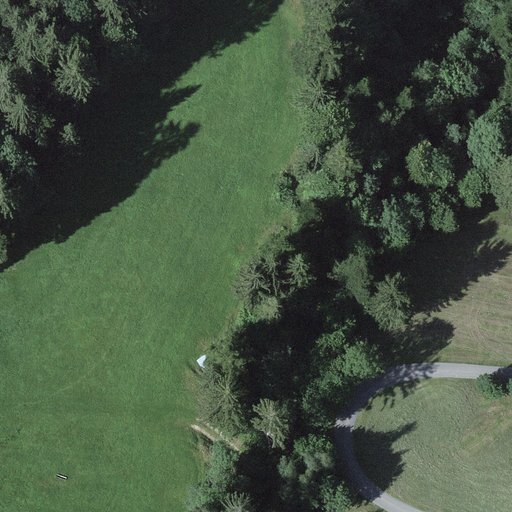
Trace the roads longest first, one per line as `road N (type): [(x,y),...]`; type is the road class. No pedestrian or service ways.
road 1 (track): [(511,373),(426,370),(385,376),(358,394),(338,425),(345,462),(365,490),(414,511)]
road 2 (track): [(338,425),(264,466),(240,461),(209,424),(175,412),(112,409)]
